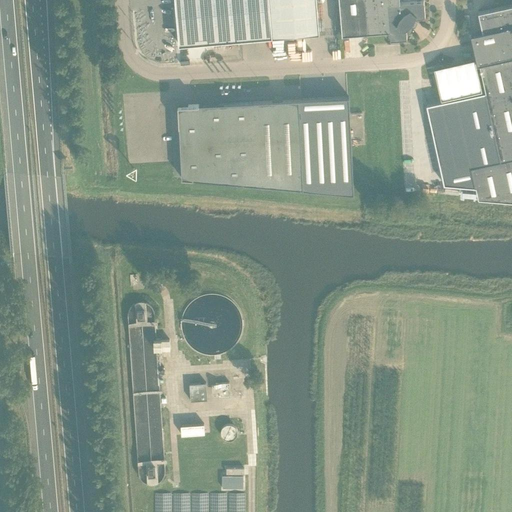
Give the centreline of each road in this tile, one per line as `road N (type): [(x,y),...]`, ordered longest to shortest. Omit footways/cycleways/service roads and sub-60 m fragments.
road 1 (motorway): [(5,0),(51,511)]
road 2 (motorway): [(77,511),(32,0)]
road 3 (unclassified): [(449,0),(443,36),(412,59),(162,74),(133,60),(125,0)]
